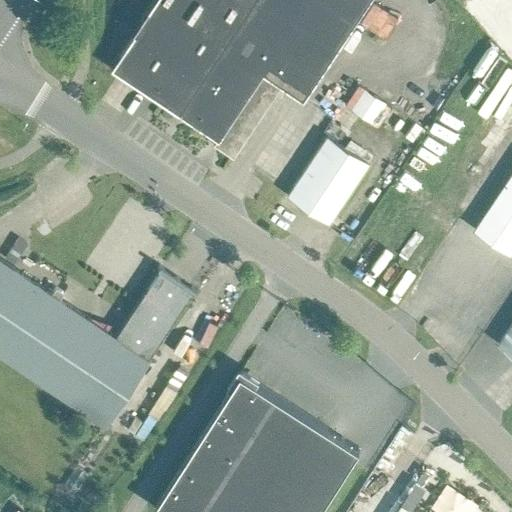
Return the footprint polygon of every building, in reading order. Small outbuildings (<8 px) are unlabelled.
[(301,99),(366,0),(150,0),(131,30),(132,31),(109,66),(215,137),(211,142),(231,155),(278,84),(301,99)] [(383,31),(396,13),(377,0),(370,0),(360,15),(383,31)] [(326,218),(366,158),(343,143),(326,131),(286,191),(326,218)] [(366,158),(371,151),(349,136),(343,143),(366,158)] [(510,252),(511,248),(511,169),(474,227),(510,252)] [(113,332),(0,256),(0,353),(103,422),(148,356),(146,355),(191,289),(193,290),(195,286),(158,261),(155,265),(157,266),(113,332)] [(511,349),(511,320),(498,340),(511,349)] [(318,511),(361,446),(242,369),(154,506),(163,511),(318,511)] [(393,511),(421,511),(402,499),(393,511)]
